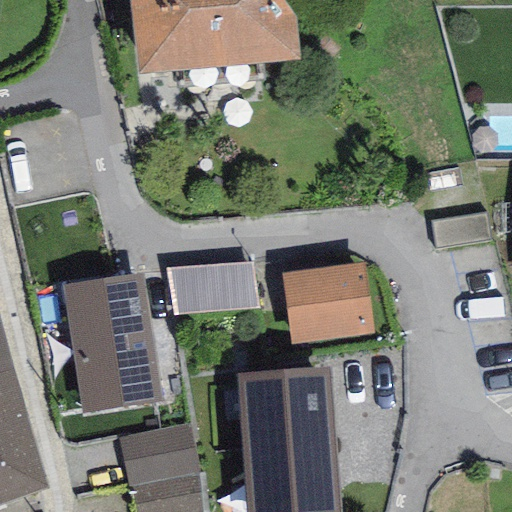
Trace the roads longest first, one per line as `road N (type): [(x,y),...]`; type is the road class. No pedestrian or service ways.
road 1 (residential): [(96,58),(127,184),(146,217),(182,240),(381,243),(410,254),(431,281),(445,421)]
road 2 (residential): [(0,242),(60,491)]
